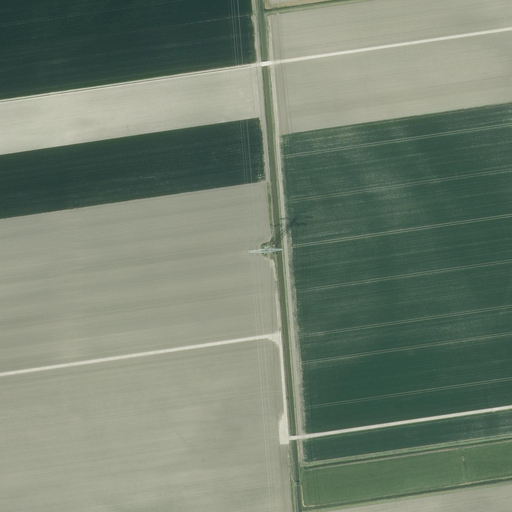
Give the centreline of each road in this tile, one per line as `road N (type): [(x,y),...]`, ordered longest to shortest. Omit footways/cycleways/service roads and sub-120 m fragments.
road 1 (track): [(0,373),(272,334),(281,350),(286,438),(511,407)]
road 2 (track): [(0,102),(511,29)]
